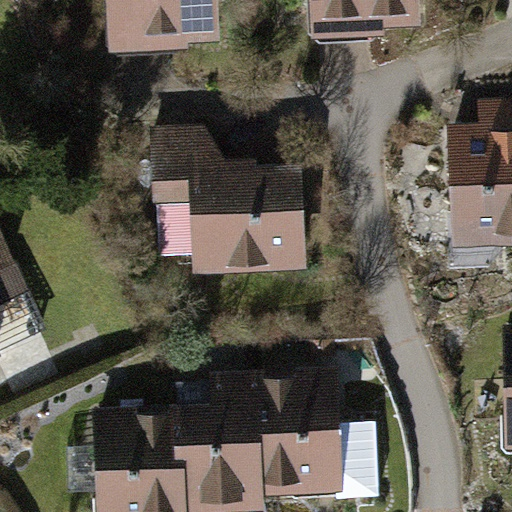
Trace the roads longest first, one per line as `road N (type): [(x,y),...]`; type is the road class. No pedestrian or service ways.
road 1 (residential): [(461,511),(452,438),(405,325),(358,149)]
road 2 (residential): [(141,72),(218,111),(358,149)]
road 3 (residential): [(358,149),(375,98),(511,42)]
